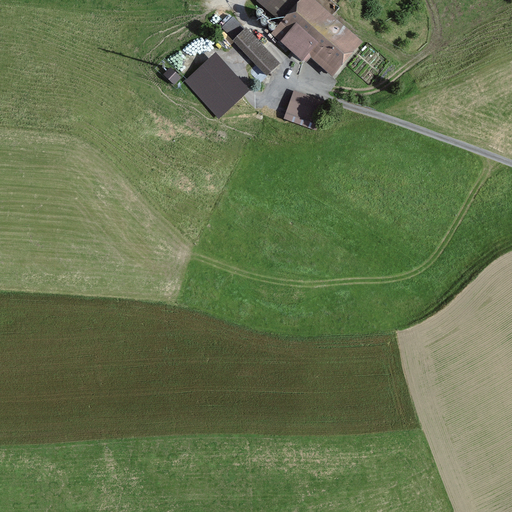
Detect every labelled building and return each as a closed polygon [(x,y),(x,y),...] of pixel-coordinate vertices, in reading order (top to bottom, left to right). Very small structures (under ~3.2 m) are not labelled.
[(312,51),(335,70),(356,44),(305,2),(300,8),(289,0),(263,0),(261,4),(286,25),(276,37),(297,54),(298,53),(306,59),(312,51)] [(235,45),(268,79),(280,68),(247,34),(235,45)] [(247,89),(216,57),(188,83),(219,116),(247,89)] [(165,74),(169,79),(175,73),(171,69),(165,74)] [(289,120),(318,129),(326,103),(297,94),(289,120)]
